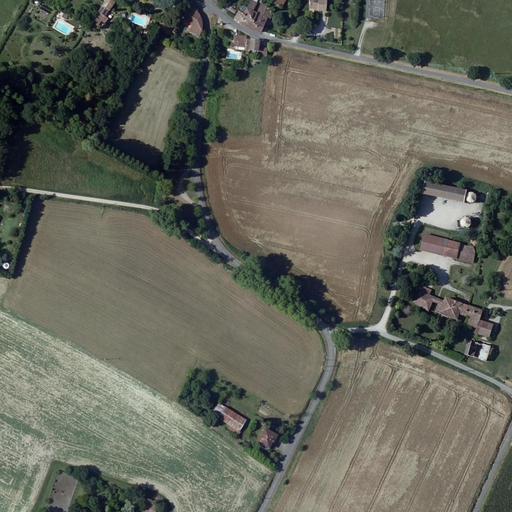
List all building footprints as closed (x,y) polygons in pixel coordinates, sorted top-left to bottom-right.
[(105,0),(103,3),(103,6),(110,11),(119,0),(105,0)] [(324,11),(325,0),(311,0),(310,10),(324,11)] [(236,22),(256,31),(264,16),(266,16),(269,10),(271,7),(266,5),(262,13),(260,13),(259,15),(256,13),(260,3),(258,2),(256,4),(252,2),(248,10),(244,8),(241,13),(240,13),(236,22)] [(201,37),(204,32),(203,23),(202,17),(197,13),(198,11),(192,6),(183,18),(193,25),(191,29),(201,37)] [(256,31),(263,33),(271,18),(274,20),(277,14),(269,10),(266,16),(264,16),(256,31)] [(340,39),(341,28),(331,27),(331,38),(340,39)] [(264,58),(265,49),(256,47),(258,41),(252,40),(248,39),(248,38),(246,36),(240,35),(235,35),(233,44),(238,45),(238,47),(246,48),(245,50),(249,51),(250,50),(255,51),(254,56),(264,58)] [(422,182),(419,194),(461,203),(464,191),(422,182)] [(463,196),(463,197),(463,198),(463,199),(463,200),(463,201),(464,201),(464,202),(465,202),(465,203),(466,203),(467,204),(468,204),(469,204),(470,204),(471,203),(472,203),(472,202),(473,202),(473,201),(474,201),(474,200),(474,199),(474,198),(474,197),(474,196),(473,195),(472,194),(471,193),(470,193),(469,193),(468,193),(467,193),(466,193),(465,193),(464,194),(464,195),(463,196)] [(458,223),(457,223),(457,224),(457,225),(457,226),(458,227),(458,228),(459,229),(461,230),(462,230),(463,230),(464,230),(465,230),(466,229),(467,229),(467,228),(468,228),(468,227),(468,226),(468,225),(468,224),(468,223),(468,222),(467,221),(467,220),(466,220),(465,219),(464,219),(463,219),(462,219),(461,219),(460,219),(460,220),(459,220),(459,221),(458,221),(458,222),(458,223)] [(421,248),(442,253),(443,245),(447,246),(450,240),(424,233),(421,248)] [(442,253),(474,261),(476,251),(463,250),(463,245),(460,244),(459,242),(454,241),(450,240),(447,246),(442,253)] [(424,285),(421,290),(430,295),(424,306),(429,309),(434,300),(441,304),(437,311),(440,313),(446,302),(442,300),(435,297),(438,293),(429,288),(424,285)] [(421,290),(415,301),(424,306),(430,295),(421,290)] [(468,314),(470,306),(448,298),(446,302),(440,313),(459,320),(461,315),(462,313),(468,314)] [(484,311),(470,306),(468,314),(462,313),(461,315),(467,317),(469,318),(467,324),(478,327),(477,332),(490,336),(494,325),(482,320),(484,311)] [(467,354),(476,356),(480,343),(471,341),(467,354)] [(480,343),(476,356),(487,360),(491,347),(480,343)] [(241,434),(250,422),(229,408),(223,417),(233,424),(231,427),(241,434)] [(282,437),(270,429),(262,441),(272,447),(276,441),(279,442),(282,437)] [(155,511),(160,503),(150,498),(143,509),(148,511),(155,511)]
